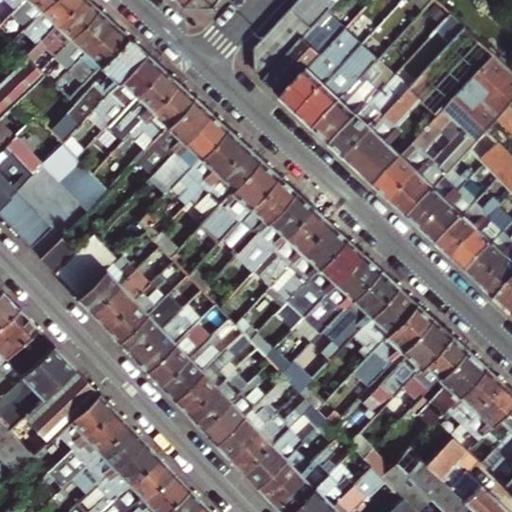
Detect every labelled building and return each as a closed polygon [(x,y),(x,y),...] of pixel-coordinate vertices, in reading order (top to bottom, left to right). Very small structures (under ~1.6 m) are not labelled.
[(25,0),(19,7),(25,12),(34,21),(44,9),(33,0),(25,0)] [(34,21),(28,27),(34,33),(39,29),(53,13),(62,21),(80,0),(52,0),(44,9),(34,21)] [(33,0),(44,9),(52,0),(33,0)] [(48,35),(63,49),(101,8),(92,0),(80,0),(62,21),(48,35)] [(219,0),(185,0),(182,3),(192,8),(212,8),(219,0)] [(306,34),(319,19),(335,3),(331,0),(298,0),(256,46),(258,71),(266,78),(306,34)] [(418,0),(427,8),(434,0),(418,0)] [(14,24),(25,12),(19,7),(8,19),(14,24)] [(88,52),(89,51),(116,22),(101,8),(63,49),(57,55),(64,61),(69,57),(80,45),(88,52)] [(53,13),(39,29),(47,36),(48,35),(62,21),(53,13)] [(435,34),(451,48),(471,27),(455,13),(435,34)] [(319,19),(306,34),(327,52),(338,40),(340,38),(319,19)] [(116,22),(89,51),(97,58),(103,64),(130,35),(116,22)] [(338,40),(327,52),(286,97),(302,112),(346,64),(355,53),(363,44),(347,29),(340,38),(338,40)] [(286,97),(327,52),(306,34),(266,78),(286,97)] [(50,45),(47,49),(55,57),(57,55),(63,49),(48,35),(47,36),(44,39),(50,45)] [(103,64),(100,66),(112,77),(103,87),(101,85),(54,135),(62,143),(74,131),(86,118),(99,104),(109,94),(148,52),(130,35),(103,64)] [(27,58),(33,63),(47,49),(50,45),(44,39),(27,58)] [(355,53),(346,64),(302,112),(318,127),(380,60),(363,44),(355,53)] [(80,45),(69,57),(76,64),(81,59),(88,52),(80,45)] [(81,59),(87,64),(89,66),(97,58),(89,51),(88,52),(81,59)] [(115,120),(128,107),(165,67),(157,60),(148,52),(109,94),(99,104),(86,118),(103,133),(107,129),(115,120)] [(511,65),(499,53),(441,116),(430,127),(437,133),(442,129),(446,134),(453,140),(449,145),(462,157),(471,147),(486,131),(511,103),(511,65)] [(0,113),(18,97),(43,73),(33,63),(27,58),(0,82),(0,113)] [(79,72),(87,64),(81,59),(76,64),(73,67),(79,72)] [(334,142),(384,89),(391,82),(397,75),(388,67),(380,60),(318,127),(334,142)] [(112,77),(100,66),(91,76),(101,85),(103,87),(112,77)] [(165,67),(128,107),(115,120),(107,129),(103,133),(118,147),(130,134),(143,121),(180,81),(165,67)] [(334,142),(349,156),(406,96),(412,89),(397,75),(391,82),(384,89),(334,142)] [(79,90),(65,76),(57,85),(70,99),(79,90)] [(144,129),(155,139),(196,96),(180,81),(143,121),(130,134),(118,147),(123,151),(135,139),(144,129)] [(412,89),(406,96),(349,156),(378,183),(405,154),(393,143),(403,131),(411,123),(429,105),(412,89)] [(149,176),(212,110),(196,96),(155,139),(146,149),(142,152),(133,162),(149,176)] [(188,171),(229,126),(212,110),(149,176),(141,184),(160,201),(171,189),(188,171)] [(188,171),(205,186),(246,142),(229,126),(188,171)] [(405,154),(378,183),(395,199),(433,156),(436,159),(439,155),(442,153),(435,146),(446,134),(442,129),(437,133),(430,127),(416,143),(405,154)] [(135,139),(146,149),(155,139),(144,129),(135,139)] [(0,150),(10,141),(0,131),(0,150)] [(72,153),(78,160),(90,148),(74,131),(62,143),(72,153)] [(393,143),(405,154),(416,143),(403,131),(393,143)] [(511,159),(486,131),(471,147),(487,165),(509,188),(511,191),(511,159)] [(0,150),(0,202),(14,189),(42,162),(16,135),(10,141),(0,150)] [(219,204),(263,157),(246,142),(205,186),(203,189),(191,201),(208,216),(219,204)] [(51,172),(72,153),(62,143),(42,162),(51,172)] [(78,160),(72,153),(51,172),(60,181),(80,162),(78,160)] [(446,162),(439,155),(436,159),(433,156),(395,199),(403,206),(410,213),(449,171),(443,165),(446,162)] [(222,234),(237,218),(278,172),(263,157),(219,204),(208,216),(199,225),(193,232),(210,248),(222,234)] [(89,171),(80,162),(60,181),(70,191),(89,171)] [(449,171),(460,182),(468,174),(456,163),(449,171)] [(467,187),(478,175),(471,169),(468,174),(460,182),(449,171),(410,213),(428,229),(467,187)] [(78,200),(98,180),(93,174),(89,171),(70,191),(78,200)] [(188,171),(171,189),(177,195),(173,199),(184,210),(191,201),(203,189),(205,186),(188,171)] [(258,232),(298,190),(278,172),(237,218),(222,234),(241,250),(258,232)] [(78,200),(87,209),(107,189),(98,180),(78,200)] [(467,187),(428,229),(442,242),(477,205),(481,200),(467,187)] [(511,194),(511,191),(509,188),(500,198),(504,202),(511,194)] [(0,216),(3,220),(24,200),(14,189),(0,202),(0,216)] [(274,249),(314,205),(305,196),(298,190),(258,232),(264,237),(243,259),(255,270),(274,249)] [(481,200),(477,205),(490,218),(495,213),(497,209),(484,196),(481,200)] [(11,228),(32,208),(24,200),(3,220),(11,228)] [(291,264),(331,220),(314,205),(274,249),(280,254),(260,275),(271,286),(291,264)] [(455,255),(490,218),(477,205),(442,242),(455,255)] [(41,218),(32,208),(11,228),(20,238),(41,218)] [(497,209),(495,213),(502,220),(507,214),(500,208),(497,209)] [(169,225),(152,209),(140,223),(156,240),(163,232),(169,225)] [(471,270),(506,232),(511,225),(511,219),(507,214),(502,220),(495,213),(490,218),(455,255),(471,270)] [(50,227),(41,218),(20,238),(29,248),(50,227)] [(288,302),(296,294),(348,237),(331,220),(291,264),(298,270),(277,292),(288,302)] [(179,247),(163,232),(156,240),(160,245),(171,256),(178,248),(179,247)] [(231,261),(248,278),(255,270),(243,259),(264,237),(258,232),(241,250),(231,261)] [(485,283),(511,254),(511,238),(506,232),(471,270),(485,283)] [(39,258),(53,272),(76,249),(61,235),(39,258)] [(76,249),(53,272),(76,296),(113,262),(115,260),(91,235),(76,249)] [(193,241),(189,237),(179,247),(178,248),(182,252),(193,241)] [(323,297),(364,251),(348,237),(296,294),(302,299),(293,309),(303,319),(323,297)] [(248,278),(265,293),(266,291),(271,286),(260,275),(280,254),(274,249),(255,270),(248,278)] [(90,311),(135,268),(148,257),(149,256),(143,250),(122,270),(113,262),(76,296),(90,311)] [(382,267),(364,251),(323,297),(303,319),(300,322),(299,323),(316,340),(335,319),(353,299),(382,267)] [(500,296),(511,283),(511,254),(485,283),(500,296)] [(135,268),(141,275),(154,263),(148,257),(135,268)] [(284,307),(288,302),(277,292),(298,270),(291,264),(271,286),(266,291),(284,307)] [(364,324),(400,284),(382,267),(353,299),(357,304),(344,318),(347,320),(342,325),(332,336),(343,346),(364,324)] [(141,275),(135,268),(90,311),(105,326),(139,293),(131,285),(141,275)] [(131,285),(139,293),(141,291),(149,284),(141,275),(131,285)] [(221,308),(230,297),(213,280),(204,290),(215,302),(221,308)] [(511,307),(511,283),(500,296),(511,307)] [(369,357),(419,302),(400,284),(364,324),(377,336),(363,352),(369,357)] [(0,322),(16,307),(0,290),(0,289),(0,322)] [(118,339),(154,305),(141,291),(139,293),(105,326),(112,333),(118,339)] [(132,354),(169,319),(172,316),(162,306),(172,297),(167,292),(154,305),(118,339),(132,354)] [(300,322),(303,319),(293,309),(302,299),(296,294),(288,302),(284,307),(300,322)] [(182,307),(172,297),(162,306),(172,316),(182,307)] [(357,304),(353,299),(335,319),(342,325),(347,320),(344,318),(357,304)] [(215,302),(210,307),(223,321),(229,316),(221,308),(215,302)] [(375,378),(376,377),(433,315),(419,302),(369,357),(361,366),(375,378)] [(169,319),(174,324),(189,310),(184,305),(182,307),(172,316),(169,319)] [(36,327),(16,307),(0,322),(0,360),(13,349),(36,327)] [(433,315),(376,377),(382,382),(372,393),(380,401),(386,406),(407,383),(412,378),(422,367),(453,334),(433,315)] [(221,323),(235,338),(242,331),(236,324),(229,316),(223,321),(221,323)] [(252,341),(259,333),(242,317),(236,324),(242,331),(252,341)] [(174,324),(169,319),(132,354),(146,369),(172,344),(163,335),(174,324)] [(159,383),(188,355),(181,347),(197,331),(201,327),(195,321),(182,334),(172,344),(146,369),(159,383)] [(172,344),(182,334),(174,324),(163,335),(172,344)] [(0,421),(4,425),(7,428),(73,367),(48,340),(36,327),(13,349),(29,367),(20,375),(23,378),(30,386),(0,413),(0,421)] [(188,355),(199,345),(204,340),(197,331),(181,347),(188,355)] [(268,357),(275,350),(259,333),(252,341),(257,346),(268,357)] [(422,367),(437,381),(468,347),(453,334),(422,367)] [(214,341),(209,335),(204,340),(199,345),(205,350),(214,341)] [(173,397),(208,364),(203,359),(208,354),(205,350),(199,345),(188,355),(159,383),(173,397)] [(259,372),(271,361),(268,357),(257,346),(245,357),(259,372)] [(443,387),(434,397),(414,418),(426,430),(436,419),(487,365),(468,347),(437,381),(443,387)] [(275,350),(268,357),(271,361),(277,367),(285,375),(292,367),(293,366),(276,348),(275,350)] [(208,364),(211,360),(213,359),(208,354),(203,359),(208,364)] [(187,412),(226,376),(211,360),(208,364),(173,397),(187,412)] [(257,385),(277,367),(271,361),(259,372),(248,383),(240,390),(201,427),(215,442),(257,402),(249,394),(257,385)] [(309,385),(313,380),(296,362),(292,367),(285,375),(291,382),(302,392),(309,385)] [(436,419),(452,434),(504,380),(487,365),(436,419)] [(361,366),(356,371),(370,383),(375,378),(361,366)] [(73,367),(7,428),(13,435),(23,445),(31,454),(32,455),(48,440),(99,393),(73,367)] [(412,378),(415,381),(427,392),(428,391),(437,381),(422,367),(412,378)] [(201,427),(240,390),(230,379),(238,372),(234,368),(226,376),(187,412),(201,427)] [(230,379),(240,390),(248,383),(238,372),(230,379)] [(268,404),(291,382),(285,375),(265,394),(262,397),(268,404)] [(0,413),(30,386),(23,378),(0,399),(0,413)] [(412,378),(407,383),(410,386),(415,381),(412,378)] [(511,387),(504,380),(452,434),(468,450),(485,433),(487,430),(499,418),(511,403),(511,387)] [(428,391),(434,397),(443,387),(437,381),(428,391)] [(265,394),(257,385),(249,394),(257,402),(262,397),(265,394)] [(309,385),(302,392),(312,404),(319,410),(327,402),(309,385)] [(99,393),(48,440),(62,455),(113,408),(99,393)] [(276,412),(268,404),(262,397),(257,402),(271,417),(276,412)] [(386,406),(380,401),(374,408),(379,413),(386,406)] [(230,456),(271,417),(257,402),(215,442),(230,456)] [(327,402),(319,410),(327,418),(332,424),(340,416),(327,402)] [(511,403),(499,418),(511,430),(511,403)] [(113,408),(62,455),(45,470),(61,485),(67,480),(76,471),(128,423),(113,408)] [(242,470),(284,430),(271,417),(230,456),(242,470)] [(327,418),(317,427),(331,441),(340,432),(332,424),(327,418)] [(0,458),(12,472),(31,454),(23,445),(13,435),(7,428),(4,425),(0,421),(0,458)] [(84,481),(91,488),(143,440),(128,423),(76,471),(67,480),(61,485),(70,495),(84,481)] [(289,426),(284,430),(242,470),(257,484),(295,448),(303,441),(289,426)] [(487,430),(485,433),(491,439),(494,437),(487,430)] [(494,437),(491,439),(511,459),(511,430),(500,442),(494,437)] [(511,459),(491,439),(485,433),(468,450),(476,458),(511,493),(511,459)] [(452,434),(430,458),(481,511),(507,511),(465,468),(476,458),(468,450),(452,434)] [(373,450),(359,435),(351,444),(365,459),(373,450)] [(115,494),(157,454),(143,440),(91,488),(76,502),(83,509),(85,511),(95,511),(105,503),(115,494)] [(270,499),(316,456),(309,449),(302,455),(295,448),(257,484),(270,499)] [(365,459),(368,461),(372,466),(383,477),(391,467),(373,450),(365,459)] [(127,511),(173,470),(157,454),(115,494),(105,503),(95,511),(127,511)] [(283,511),(326,473),(327,472),(318,462),(323,458),(318,454),(316,456),(270,499),(283,511)] [(402,456),(391,467),(383,477),(384,478),(402,498),(415,511),(430,497),(443,509),(440,511),(481,511),(430,458),(428,456),(414,469),(402,456)] [(332,468),(323,458),(318,462),(327,472),(332,468)] [(363,474),(372,466),(368,461),(359,470),(363,474)] [(327,472),(326,473),(338,484),(340,482),(343,485),(350,479),(335,464),(332,468),(327,472)] [(347,511),(384,478),(383,477),(372,466),(363,474),(354,483),(323,511),(347,511)] [(173,470),(127,511),(160,511),(188,486),(173,470)] [(323,511),(354,483),(350,479),(343,485),(340,482),(338,484),(326,473),(283,511),(323,511)] [(84,481),(70,495),(76,502),(91,488),(84,481)] [(190,511),(202,501),(188,486),(160,511),(190,511)] [(415,511),(402,498),(386,511),(415,511)] [(212,511),(202,501),(190,511),(212,511)]
